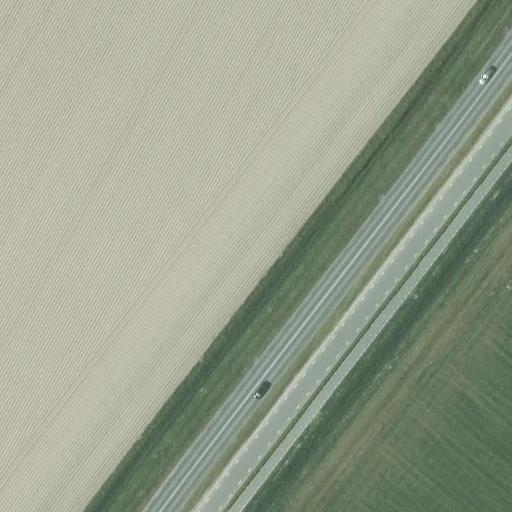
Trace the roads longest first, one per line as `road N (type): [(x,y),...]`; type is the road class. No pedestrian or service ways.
road 1 (primary): [(162,511),(511,53)]
road 2 (unclassified): [(208,511),(511,115)]
